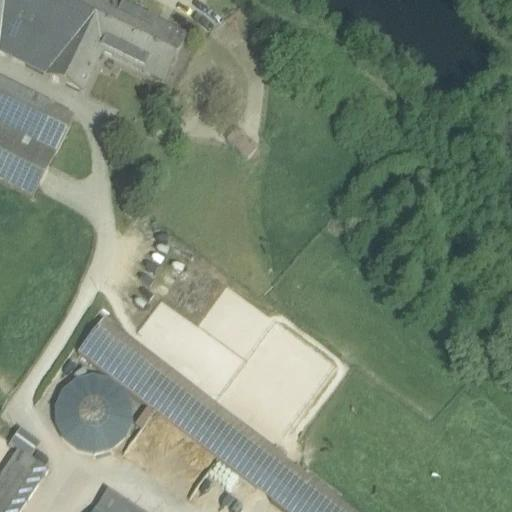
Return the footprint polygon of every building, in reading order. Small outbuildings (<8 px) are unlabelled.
[(0,0),(0,46),(22,0),(0,0)] [(101,53),(122,10),(100,0),(22,0),(0,46),(0,54),(81,94),(101,53)] [(182,40),(122,10),(101,53),(161,82),(182,40)] [(0,83),(0,184),(33,201),(75,122),(0,83)] [(248,158),(257,148),(240,132),(231,143),(248,158)] [(353,511),(106,326),(80,356),(284,511),(353,511)] [(72,387),(60,399),(56,416),(62,433),(74,445),(92,449),(108,444),(120,431),(124,414),(119,397),(106,385),(89,381),(72,387)] [(0,480),(0,511),(27,511),(52,475),(18,453),(0,480)] [(138,511),(107,493),(95,511),(138,511)]
